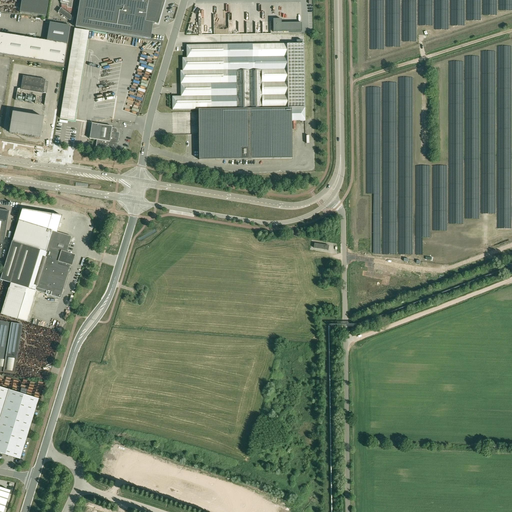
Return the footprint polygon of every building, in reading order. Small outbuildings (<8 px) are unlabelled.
[(21,0),(19,12),(46,17),(48,0),(21,0)] [(72,4),(72,0),(60,0),(60,3),(61,3),(61,5),(61,8),(70,14),(72,14),(73,4),(72,4)] [(158,24),(165,1),(157,0),(148,0),(146,0),(79,0),(75,27),(150,39),(153,23),(158,24)] [(61,8),(58,12),(69,20),(71,21),(71,16),(61,8)] [(281,19),(273,19),(273,32),(281,32),(281,19)] [(0,53),(64,64),(67,44),(70,26),(52,23),(49,41),(0,33),(0,53)] [(187,58),(182,58),(183,71),(180,71),(181,96),(172,96),(172,110),(198,109),(199,160),(292,158),(292,121),(305,121),(305,107),(304,44),(187,45),(187,58)] [(20,90),(43,93),(45,79),(23,76),(20,90)] [(76,110),(62,108),(60,118),(74,120),(76,110)] [(31,136),(33,136),(33,132),(34,132),(35,130),(34,130),(36,116),(12,112),(9,133),(14,133),(22,135),(31,136)] [(33,132),(33,136),(40,138),(44,117),(36,116),(34,130),(35,130),(34,132),(33,132)] [(92,123),(89,139),(97,140),(96,147),(116,150),(117,143),(118,143),(118,141),(117,141),(118,133),(116,133),(116,130),(115,129),(112,128),(112,127),(92,123)] [(0,258),(1,258),(1,256),(5,257),(9,231),(6,231),(9,211),(0,209),(0,258)] [(8,288),(0,314),(28,322),(37,291),(60,299),(71,265),(74,256),(67,253),(72,237),(57,232),(62,216),(22,209),(19,220),(12,242),(0,280),(10,283),(9,288),(8,288)] [(0,371),(3,372),(14,374),(22,325),(0,321),(0,371)] [(0,387),(0,453),(20,459),(38,399),(0,387)] [(0,511),(3,511),(10,491),(0,487),(0,511)]
